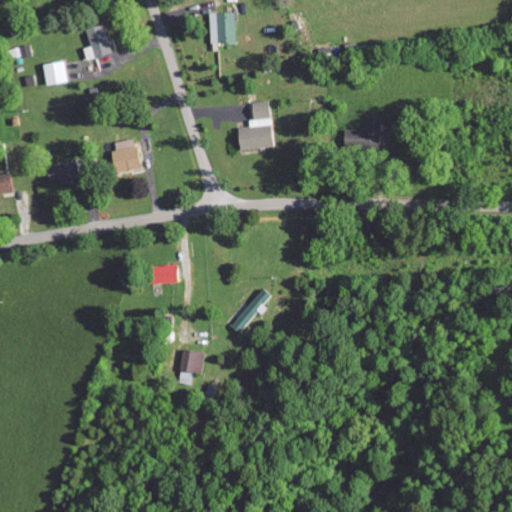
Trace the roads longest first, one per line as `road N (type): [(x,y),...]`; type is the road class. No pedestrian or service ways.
road 1 (residential): [(511,205),(222,207)]
road 2 (residential): [(222,207),(0,243)]
road 3 (residential): [(222,207),(150,0)]
